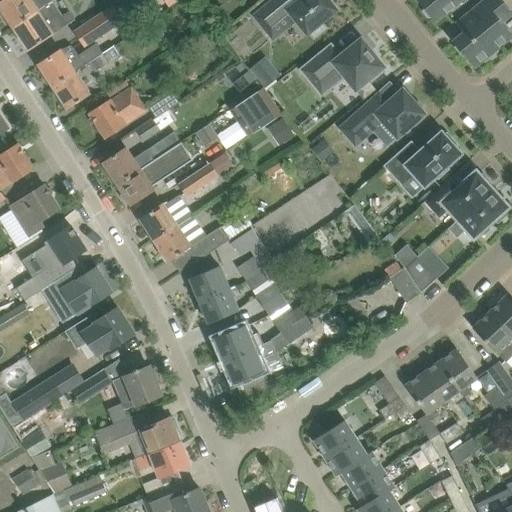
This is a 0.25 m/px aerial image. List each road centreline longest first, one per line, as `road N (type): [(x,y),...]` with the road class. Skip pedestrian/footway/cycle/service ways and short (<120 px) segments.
road 1 (residential): [(220,453),(124,248),(0,57)]
road 2 (residential): [(285,426),(432,322),(511,253)]
road 3 (residential): [(478,105),(389,0)]
